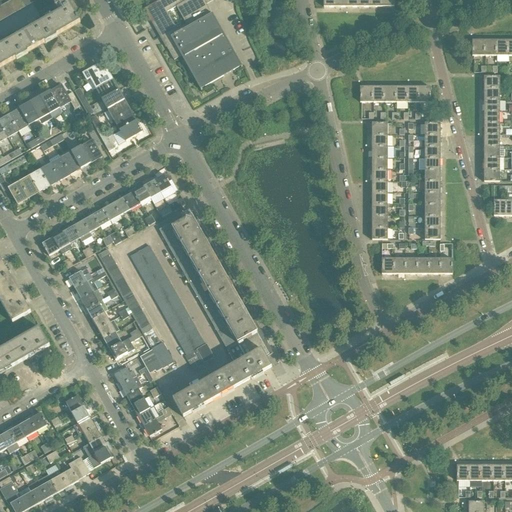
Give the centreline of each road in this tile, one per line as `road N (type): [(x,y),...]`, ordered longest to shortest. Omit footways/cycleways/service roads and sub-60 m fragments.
road 1 (residential): [(493,272),(387,331),(362,284),(316,69)]
road 2 (residential): [(331,401),(182,138)]
road 3 (residential): [(429,23),(493,272)]
road 4 (secondary): [(320,407),(140,511)]
road 5 (residential): [(13,234),(182,138)]
road 6 (secondary): [(511,304),(342,395)]
road 7 (secondary): [(362,440),(511,362)]
road 8 (residential): [(146,469),(289,387)]
road 9 (unclassified): [(182,138),(316,69)]
road 10 (residential): [(87,365),(13,234)]
road 11 (residential): [(0,101),(118,31)]
road 12 (secondary): [(236,511),(345,450)]
road 13 (residential): [(182,138),(118,31)]
road 14 (residential): [(316,69),(429,23)]
